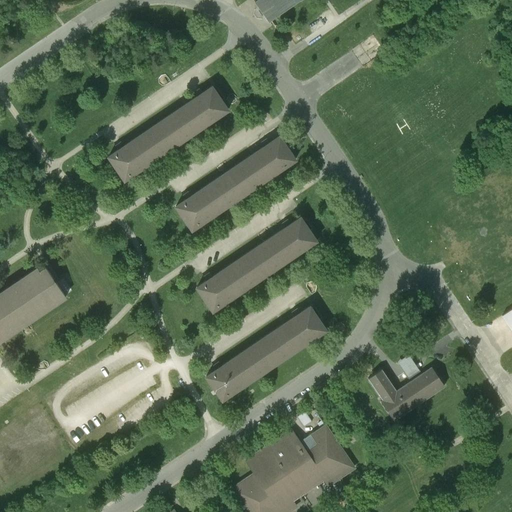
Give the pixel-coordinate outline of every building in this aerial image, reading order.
[(307,0),(263,0),(256,5),(270,24),(302,2),(302,3),(307,0)] [(226,109),(210,85),(105,155),(121,179),(226,109)] [(294,159),(277,134),(173,204),(190,228),(294,159)] [(315,240),(298,215),(194,286),(211,310),(315,240)] [(49,265),(43,269),(40,265),(0,291),(0,339),(68,294),(49,265)] [(324,329),(308,305),(204,376),(220,400),(324,329)] [(511,308),(501,316),(511,333),(511,308)] [(443,386),(430,367),(394,391),(380,369),(366,378),(381,399),(379,401),(392,420),(443,386)] [(352,468),(324,427),(310,436),(316,444),(304,452),(289,430),(244,461),(253,474),(231,489),(246,511),(280,511),(277,507),(289,499),(290,501),(322,479),(321,477),(333,469),(338,477),(352,468)]
